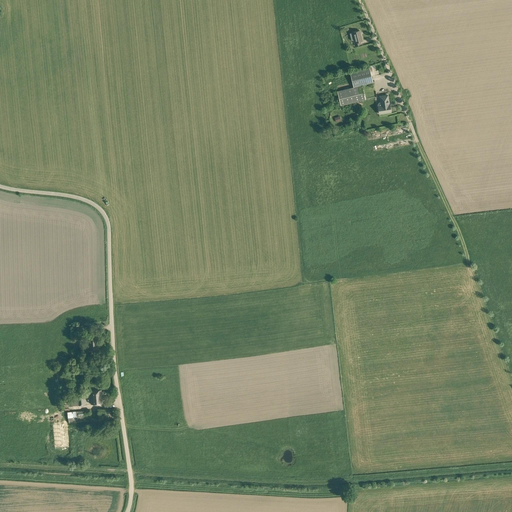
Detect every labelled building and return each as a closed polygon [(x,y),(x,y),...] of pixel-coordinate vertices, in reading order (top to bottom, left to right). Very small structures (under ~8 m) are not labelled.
[(352,32),(354,39),(353,40),(355,45),(361,44),(360,41),(362,40),(360,30),(352,32)] [(350,72),(353,87),(337,91),(341,105),(365,99),(361,84),(373,82),(369,67),(350,72)] [(378,105),(379,113),(391,111),(390,104),(389,104),(388,95),(380,96),(381,102),(379,102),(378,103),(378,104),(378,105)] [(89,337),(90,349),(98,349),(97,337),(89,337)] [(90,390),(91,404),(103,403),(102,390),(90,390)] [(70,392),(71,405),(85,404),(84,391),(70,392)] [(99,409),(100,419),(109,418),(116,417),(115,408),(108,408),(99,409)] [(68,412),(69,422),(90,421),(89,410),(68,412)] [(63,422),(53,423),(54,447),(64,446),(63,422)]
